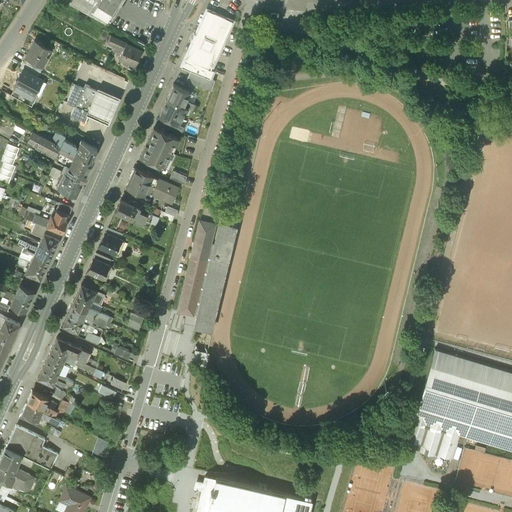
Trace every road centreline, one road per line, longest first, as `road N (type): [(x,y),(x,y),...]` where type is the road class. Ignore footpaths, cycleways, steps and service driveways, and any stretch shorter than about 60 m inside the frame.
road 1 (residential): [(103,511),(253,0)]
road 2 (secondary): [(0,408),(185,0)]
road 3 (track): [(511,102),(325,38),(289,20),(287,6)]
road 4 (residential): [(414,0),(274,0)]
